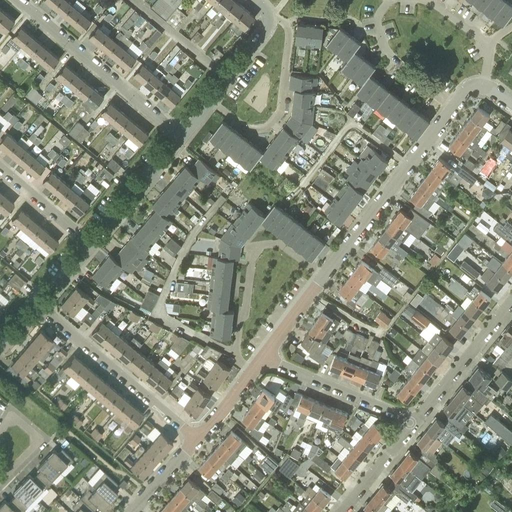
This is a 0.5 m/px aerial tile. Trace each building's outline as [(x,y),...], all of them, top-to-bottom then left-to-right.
[(66,0),(60,0),(54,7),(64,15),(72,4),(66,0)] [(182,0),(156,0),(150,7),(166,20),(177,7),(182,0)] [(217,0),(214,4),(212,7),(218,12),(211,19),(209,21),(211,23),(201,34),(197,31),(190,40),(196,45),(203,36),(209,29),(213,25),(219,18),(224,12),(234,0),(217,0)] [(235,0),(234,0),(224,12),(234,21),(245,8),(235,0)] [(473,0),(473,1),(483,9),(489,0),(473,0)] [(489,0),(483,9),(493,16),(505,0),(489,0)] [(511,4),(505,0),(493,16),(504,24),(511,13),(511,4)] [(199,1),(194,7),(198,11),(203,4),(199,1)] [(72,4),(64,15),(73,23),(82,12),(72,4)] [(98,13),(103,7),(99,4),(94,9),(98,13)] [(177,7),(166,20),(175,28),(187,15),(182,11),(177,7)] [(234,21),(229,27),(239,35),(255,17),(245,8),(234,21)] [(107,34),(99,45),(108,52),(117,42),(124,34),(128,28),(139,15),(135,11),(123,25),(124,25),(113,39),(107,34)] [(82,12),(73,23),(83,31),(92,21),(82,12)] [(109,22),(114,16),(109,12),(104,18),(109,22)] [(5,13),(0,19),(0,33),(3,35),(15,21),(5,13)] [(223,22),(219,18),(213,25),(217,28),(223,22)] [(295,44),(308,45),(310,25),(297,24),(295,44)] [(310,25),(308,45),(321,47),(323,27),(310,25)] [(21,26),(7,43),(17,51),(22,46),(31,35),(21,26)] [(99,45),(107,34),(97,26),(89,36),(99,45)] [(337,52),(350,35),(339,27),(327,44),(337,52)] [(128,28),(124,34),(128,37),(133,31),(128,28)] [(143,50),(147,44),(151,47),(162,33),(157,29),(146,43),(144,41),(139,47),(143,50)] [(117,42),(108,52),(118,60),(126,50),(133,42),(128,37),(124,34),(117,42)] [(31,35),(22,46),(31,53),(40,43),(31,35)] [(350,35),(337,52),(348,59),(354,51),(360,43),(350,35)] [(126,50),(118,60),(127,68),(136,58),(143,50),(139,47),(133,42),(126,50)] [(40,43),(31,53),(41,61),(50,50),(40,43)] [(6,53),(10,48),(6,44),(1,50),(6,53)] [(211,58),(214,53),(210,49),(206,54),(211,58)] [(216,62),(223,54),(218,49),(214,53),(211,58),(216,62)] [(50,50),(41,61),(51,69),(60,59),(50,50)] [(158,53),(154,50),(150,54),(149,56),(153,59),(158,53)] [(354,51),(348,59),(342,67),(352,75),(365,59),(354,51)] [(16,63),(20,66),(25,60),(21,57),(16,63)] [(168,72),(176,62),(173,59),(170,63),(169,63),(165,68),(168,72)] [(365,59),(352,75),(363,83),(369,75),(375,67),(365,59)] [(25,60),(20,66),(25,70),(30,64),(25,60)] [(168,72),(162,80),(153,90),(162,97),(171,87),(179,77),(174,73),(181,64),(177,61),(176,62),(168,72)] [(134,74),(144,82),(152,72),(142,63),(134,74)] [(65,64),(57,74),(66,83),(75,72),(65,64)] [(75,72),(66,83),(76,90),(84,80),(75,72)] [(152,72),(144,82),(153,90),(162,80),(152,72)] [(40,83),(45,77),(40,73),(35,79),(40,83)] [(289,88),(295,89),(310,90),(310,84),(315,85),(316,77),(293,75),(292,80),(290,79),(289,88)] [(369,75),(363,83),(357,91),(367,99),(380,83),(369,75)] [(188,88),(192,82),(188,79),(184,84),(188,88)] [(84,80),(76,90),(85,98),(94,88),(84,80)] [(50,91),(55,85),(50,82),(46,87),(50,91)] [(380,83),(367,99),(377,106),(390,90),(380,83)] [(31,100),(38,92),(38,91),(33,87),(25,95),(31,100)] [(171,87),(162,97),(172,106),(181,96),(171,87)] [(94,88),(85,98),(81,102),(92,111),(104,96),(94,88)] [(310,90),(295,89),(293,103),(312,105),(314,91),(310,90)] [(390,90),(377,106),(387,114),(400,98),(390,90)] [(38,92),(31,100),(36,104),(42,96),(38,92)] [(61,100),(65,104),(70,98),(66,95),(61,100)] [(74,102),(70,98),(65,104),(69,108),(74,102)] [(400,98),(387,114),(397,121),(410,106),(400,98)] [(101,112),(111,120),(120,110),(110,102),(101,112)] [(313,105),(312,105),(293,103),(292,111),(294,111),(294,117),(311,125),(313,105)] [(360,109),(361,107),(355,103),(347,113),(353,117),(360,109)] [(410,106),(397,121),(407,129),(420,113),(410,106)] [(479,107),(471,117),(482,125),(489,115),(479,107)] [(120,110),(111,120),(121,128),(129,118),(120,110)] [(5,130),(11,123),(16,117),(8,111),(3,117),(7,120),(1,127),(5,130)] [(420,113),(407,129),(418,137),(430,121),(420,113)] [(16,117),(11,123),(17,129),(22,123),(16,117)] [(311,125),(294,117),(291,121),(289,119),(284,126),(300,138),(300,139),(311,125)] [(482,125),(471,117),(464,126),(481,139),(488,129),(482,125)] [(129,118),(121,128),(130,136),(139,126),(129,118)] [(94,128),(99,123),(95,119),(90,125),(94,128)] [(210,137),(220,145),(233,129),(222,121),(212,134),(209,131),(202,140),(206,142),(210,137)] [(69,132),(75,138),(84,127),(78,122),(69,132)] [(33,141),(38,136),(45,128),(41,124),(29,138),(33,141)] [(388,133),(393,127),(389,124),(385,130),(388,133)] [(139,126),(130,136),(140,144),(149,134),(139,126)] [(300,138),(284,126),(276,136),(292,149),(300,138)] [(481,139),(464,126),(457,136),(467,144),(475,150),(480,154),(484,157),(488,152),(487,152),(484,149),(479,145),(477,143),(481,139)] [(84,127),(75,138),(81,143),(90,132),(84,127)] [(382,141),(386,136),(384,134),(376,128),(372,133),(382,141)] [(230,153),(243,137),(233,129),(220,145),(230,153)] [(502,148),(507,152),(511,145),(511,131),(509,129),(501,139),(506,143),(502,148)] [(331,138),(335,133),(327,130),(323,134),(331,138)] [(105,138),(109,142),(114,135),(110,132),(105,138)] [(0,144),(8,152),(17,141),(7,133),(0,141),(0,144)] [(59,141),(63,144),(66,147),(71,140),(64,134),(59,141)] [(119,139),(114,135),(109,142),(114,145),(119,139)] [(38,136),(33,141),(37,145),(42,139),(38,136)] [(292,149),(276,136),(268,146),(284,158),(292,149)] [(386,136),(382,141),(388,145),(392,140),(386,136)] [(467,144),(457,136),(449,145),(460,153),(467,144)] [(241,160),(253,144),(243,137),(230,153),(241,160)] [(17,141),(8,152),(18,160),(26,149),(17,141)] [(61,152),(66,147),(63,144),(58,150),(55,147),(54,149),(53,149),(48,155),(55,160),(61,153),(62,152),(61,152)] [(261,157),(263,152),(253,144),(241,160),(251,169),(261,157)] [(284,158),(268,146),(263,152),(261,157),(276,169),(284,158)] [(61,153),(55,160),(62,167),(67,161),(63,158),(70,151),(67,148),(62,154),(61,153)] [(385,158),(379,154),(375,150),(371,148),(363,159),(380,172),(388,161),(385,158)] [(26,149),(18,160),(27,168),(36,157),(26,149)] [(125,154),(129,157),(133,152),(130,149),(125,154)] [(486,177),(497,161),(491,156),(479,173),(486,177)] [(36,157),(27,168),(37,176),(46,166),(36,157)] [(107,164),(116,172),(121,166),(112,158),(107,164)] [(380,172),(363,159),(362,158),(358,163),(355,160),(353,163),(351,166),(370,181),(373,177),(375,178),(380,172)] [(432,168),(448,180),(456,170),(440,158),(432,168)] [(473,171),(477,166),(468,159),(464,164),(473,171)] [(190,169),(201,178),(207,183),(210,179),(214,181),(219,175),(201,160),(197,163),(196,162),(190,169)] [(201,178),(190,169),(186,165),(178,175),(192,187),(201,178)] [(73,176),(78,179),(83,174),(81,172),(84,169),(81,166),(79,168),(80,168),(73,176)] [(370,181),(351,166),(347,171),(351,174),(346,180),(348,181),(364,193),(369,186),(367,185),(370,181)] [(88,167),(84,172),(88,176),(92,170),(88,167)] [(110,180),(114,175),(104,167),(96,176),(100,180),(105,176),(110,180)] [(461,167),(458,172),(457,173),(463,177),(473,184),(477,178),(461,167)] [(225,168),(222,172),(227,176),(230,172),(225,168)] [(318,174),(319,175),(330,183),(335,177),(322,168),(318,174)] [(448,180),(432,168),(425,177),(441,189),(448,180)] [(53,189),(61,179),(52,171),(43,181),(53,189)] [(83,174),(78,179),(81,183),(86,178),(83,174)] [(192,187),(178,175),(169,184),(184,197),(192,187)] [(330,183),(319,175),(314,181),(326,190),(330,183)] [(442,190),(441,189),(425,177),(418,187),(434,200),(442,190)] [(233,178),(230,182),(236,187),(239,183),(233,178)] [(62,197),(71,187),(61,179),(53,189),(62,197)] [(496,186),(486,180),(483,184),(493,191),(496,186)] [(364,193),(348,181),(340,191),(356,203),(364,193)] [(184,197),(169,184),(161,194),(176,207),(184,197)] [(71,205),(80,194),(71,187),(62,197),(71,205)] [(80,195),(80,194),(71,205),(82,213),(90,203),(89,202),(96,195),(87,187),(80,195)] [(435,200),(434,200),(418,187),(417,187),(410,197),(417,202),(414,207),(428,218),(432,212),(428,209),(435,200)] [(487,188),(482,190),(482,195),(486,199),(491,196),(492,191),(487,188)] [(356,203),(340,191),(332,201),(348,213),(356,203)] [(180,211),(176,207),(161,194),(152,204),(157,208),(172,221),(180,211)] [(4,195),(0,200),(0,209),(5,214),(14,203),(4,195)] [(436,201),(447,209),(449,205),(439,197),(436,201)] [(265,206),(269,209),(273,204),(269,201),(265,206)] [(348,213),(332,201),(324,211),(340,223),(348,213)] [(241,214),(257,225),(262,219),(262,220),(266,215),(250,203),(241,214)] [(307,203),(303,208),(308,212),(312,207),(307,203)] [(274,204),(266,215),(262,220),(273,228),(285,212),(274,204)] [(11,219),(21,227),(30,217),(20,208),(11,219)] [(172,221),(157,208),(148,218),(164,231),(172,221)] [(393,219),(411,232),(412,234),(420,224),(426,228),(430,223),(411,208),(407,214),(401,209),(393,219)] [(285,212),(273,228),(283,236),(295,220),(285,212)] [(190,219),(194,222),(198,218),(194,214),(190,219)] [(234,224),(249,236),(257,225),(241,214),(234,224)] [(30,217),(21,227),(30,235),(39,225),(30,217)] [(164,231),(148,218),(140,228),(155,241),(164,231)] [(411,232),(393,219),(386,229),(401,240),(403,242),(411,232)] [(295,220),(283,236),(293,243),(305,227),(295,220)] [(222,238),(239,246),(242,241),(244,243),(249,236),(234,224),(233,223),(222,238)] [(511,232),(510,231),(504,226),(500,223),(493,230),(506,239),(501,246),(511,254),(511,244),(509,242),(511,238),(511,232)] [(39,225),(30,235),(40,243),(49,233),(39,225)] [(5,235),(9,230),(5,226),(0,231),(5,235)] [(305,227),(293,243),(302,251),(315,235),(305,227)] [(329,245),(341,229),(338,227),(326,242),(329,245)] [(155,241),(140,228),(131,238),(147,251),(155,241)] [(401,240),(386,229),(378,239),(402,256),(404,258),(408,252),(398,245),(401,240)] [(49,233),(40,243),(49,252),(58,241),(49,233)] [(465,233),(458,243),(466,249),(473,240),(465,233)] [(315,235),(302,251),(313,259),(317,254),(322,258),(331,247),(315,235)] [(148,252),(147,251),(131,238),(126,244),(128,245),(125,249),(143,265),(148,260),(144,256),(148,252)] [(219,257),(233,259),(239,260),(240,251),(238,251),(239,246),(222,238),(219,257)] [(15,245),(20,249),(24,243),(20,239),(15,245)] [(173,239),(167,245),(176,253),(182,246),(173,239)] [(402,256),(378,239),(371,248),(381,256),(386,250),(392,256),(390,259),(396,263),(402,256)] [(442,255),(447,248),(440,242),(434,250),(442,255)] [(511,254),(501,246),(497,242),(494,247),(506,257),(502,262),(511,270),(511,254)] [(24,243),(20,249),(24,252),(28,246),(24,243)] [(173,256),(176,253),(167,245),(164,248),(173,256)] [(20,249),(16,254),(20,257),(24,252),(20,249)] [(143,265),(125,249),(122,252),(120,251),(115,258),(125,267),(131,272),(135,267),(139,270),(143,265)] [(479,254),(476,252),(473,255),(487,266),(490,262),(480,254),(479,254)] [(434,265),(440,257),(435,253),(429,261),(434,265)] [(125,267),(115,258),(110,254),(101,264),(116,277),(125,267)] [(39,264),(43,259),(39,256),(34,261),(39,264)] [(159,273),(168,261),(161,256),(158,260),(159,261),(153,269),(159,273)] [(212,269),(232,272),(233,259),(219,257),(213,256),(212,269)] [(475,278),(480,273),(464,260),(460,266),(475,278)] [(361,261),(354,271),(364,278),(365,278),(373,284),(376,286),(381,279),(392,287),(398,278),(383,267),(378,274),(361,261)] [(511,271),(511,270),(502,262),(495,272),(505,280),(511,271)] [(116,277),(101,264),(93,274),(108,287),(116,277)] [(505,280),(495,272),(488,267),(480,276),(497,290),(505,280)] [(146,269),(144,274),(151,278),(153,273),(146,269)] [(210,282),(231,284),(232,272),(212,269),(210,282)] [(364,278),(354,271),(347,280),(357,287),(364,278)] [(17,294),(19,291),(18,290),(25,281),(15,273),(7,282),(13,287),(12,288),(15,290),(14,291),(17,294)] [(454,279),(451,282),(465,293),(468,290),(454,279)] [(363,292),(357,287),(347,280),(339,290),(350,298),(347,301),(355,308),(355,307),(361,311),(364,307),(356,302),(363,292)] [(191,293),(192,283),(188,283),(176,281),(175,290),(179,291),(185,292),(191,293)] [(209,294),(229,297),(231,284),(210,282),(209,294)] [(465,293),(451,282),(448,286),(462,297),(465,293)] [(381,290),(376,286),(373,284),(370,288),(378,294),(381,290)] [(69,295),(81,305),(85,301),(91,306),(95,301),(77,286),(69,295)] [(148,290),(144,298),(155,303),(159,295),(148,290)] [(400,300),(405,303),(411,293),(407,290),(400,300)] [(480,290),(472,299),(483,308),(490,298),(480,290)] [(416,306),(423,297),(418,293),(411,302),(416,306)] [(105,307),(111,300),(100,294),(95,299),(105,307)] [(207,308),(213,308),(228,310),(229,297),(209,294),(207,308)] [(81,305),(69,295),(62,304),(74,314),(81,305)] [(155,303),(144,298),(140,306),(151,311),(155,303)] [(483,308),(472,299),(465,309),(475,317),(483,308)] [(111,300),(105,307),(104,309),(109,313),(117,303),(111,300)] [(180,312),(180,304),(165,303),(167,313),(179,314),(179,312),(180,312)] [(404,311),(408,314),(410,312),(413,308),(409,304),(404,311)] [(475,317),(465,309),(460,305),(452,314),(467,327),(475,317)] [(96,308),(92,314),(96,318),(101,313),(96,308)] [(212,321),(232,323),(233,311),(228,310),(213,308),(212,321)] [(416,310),(413,308),(410,312),(413,314),(410,318),(424,329),(431,320),(417,309),(416,310)] [(467,327),(452,314),(445,308),(441,312),(446,316),(445,317),(453,323),(449,328),(460,336),(467,327)] [(96,318),(92,314),(88,311),(81,320),(83,321),(83,322),(89,327),(96,318)] [(371,323),(374,324),(376,324),(378,324),(380,323),(385,327),(391,319),(381,311),(371,323)] [(316,321),(326,329),(333,333),(339,324),(333,320),(333,319),(322,312),(316,321)] [(101,340),(111,327),(106,323),(111,317),(107,314),(92,332),(101,340)] [(232,323),(212,321),(210,335),(230,337),(232,323)] [(333,333),(326,329),(316,321),(309,331),(326,343),(333,333)] [(511,322),(505,328),(508,330),(500,339),(503,341),(500,346),(504,349),(506,346),(510,341),(511,338),(511,322)] [(163,338),(168,330),(161,327),(161,326),(157,324),(154,331),(158,333),(155,338),(159,341),(161,339),(162,339),(163,338)] [(111,327),(101,340),(110,347),(120,335),(111,327)] [(393,336),(397,332),(393,328),(389,333),(393,336)] [(347,341),(352,331),(347,329),(343,334),(340,338),(347,341)] [(40,330),(33,338),(48,352),(56,343),(40,330)] [(173,343),(178,335),(174,332),(174,333),(168,330),(163,338),(173,343)] [(327,344),(326,343),(309,331),(301,342),(312,349),(308,355),(323,365),(328,357),(321,353),(327,344)] [(350,351),(357,333),(352,331),(347,341),(349,342),(346,349),(350,351)] [(429,341),(445,354),(453,345),(442,336),(442,337),(436,332),(429,341)] [(364,337),(357,333),(350,351),(355,353),(357,347),(363,349),(368,338),(364,337)] [(120,335),(110,347),(119,355),(129,342),(120,335)] [(190,341),(178,335),(173,343),(170,347),(179,354),(190,341)] [(134,337),(129,342),(119,355),(127,362),(142,345),(143,344),(134,337)] [(48,352),(33,338),(25,347),(37,358),(41,361),(48,352)] [(368,358),(372,360),(376,349),(379,342),(372,340),(368,350),(370,351),(368,358)] [(421,350),(438,364),(445,354),(429,341),(421,350)] [(142,345),(127,362),(136,370),(147,357),(151,352),(142,345)] [(196,345),(192,349),(197,353),(201,349),(196,345)] [(210,369),(223,378),(230,368),(217,359),(222,352),(210,346),(202,355),(214,363),(210,369)] [(503,350),(511,357),(511,356),(511,350),(506,346),(504,349),(503,350)] [(37,358),(25,347),(18,356),(30,366),(37,358)] [(67,353),(62,348),(59,351),(58,349),(53,355),(60,361),(67,353)] [(376,349),(372,360),(371,361),(363,381),(375,386),(380,373),(375,371),(379,362),(378,361),(382,351),(376,349)] [(414,360),(430,373),(438,364),(421,350),(414,360)] [(499,354),(508,361),(511,357),(503,350),(499,354)] [(346,359),(341,372),(352,377),(360,358),(350,354),(347,360),(346,359)] [(496,358),(505,366),(508,361),(499,354),(496,358)] [(72,374),(82,362),(73,355),(58,373),(62,376),(67,370),(72,374)] [(341,372),(346,359),(335,355),(330,368),(341,372)] [(30,366),(18,356),(10,365),(11,365),(6,370),(14,377),(19,372),(22,375),(18,380),(24,385),(32,377),(26,372),(30,366)] [(147,357),(136,370),(145,377),(156,365),(147,357)] [(360,357),(360,358),(352,377),(363,381),(371,361),(360,357)] [(161,358),(156,365),(145,377),(154,384),(164,372),(170,366),(161,358)] [(405,368),(412,374),(423,382),(430,373),(414,360),(412,358),(405,368)] [(501,370),(505,366),(496,358),(492,363),(501,370)] [(47,366),(52,370),(55,366),(50,362),(47,366)] [(80,382),(91,370),(82,362),(72,374),(80,382)] [(476,382),(473,386),(490,400),(494,395),(485,387),(488,384),(486,383),(491,376),(477,365),(473,370),(474,371),(469,377),(476,382)] [(45,379),(52,370),(47,366),(44,369),(42,368),(38,373),(40,375),(45,379)] [(223,378),(210,369),(206,374),(201,370),(198,375),(216,388),(223,378)] [(89,389),(99,377),(91,370),(80,382),(89,389)] [(164,372),(154,384),(163,392),(178,374),(174,371),(169,376),(164,372)] [(511,379),(503,372),(496,380),(508,390),(510,386),(511,387),(511,379)] [(397,377),(392,373),(388,377),(390,378),(394,381),(397,377)] [(405,383),(415,392),(423,382),(412,374),(405,383)] [(98,397),(108,385),(99,377),(89,389),(98,397)] [(490,400),(473,386),(467,381),(463,385),(453,397),(465,406),(475,414),(485,402),(487,404),(490,400)] [(211,396),(191,382),(188,386),(195,391),(191,396),(204,405),(211,396)] [(415,392),(405,383),(397,393),(407,401),(415,392)] [(106,404),(117,392),(108,385),(98,397),(106,404)] [(184,391),(176,385),(169,394),(174,399),(178,396),(179,397),(184,391)] [(264,389),(256,399),(267,407),(274,396),(264,389)] [(115,412),(126,400),(117,392),(106,404),(115,412)] [(302,425),(308,412),(313,400),(302,395),(297,407),(302,409),(296,422),(302,425)] [(204,405),(191,396),(184,406),(197,415),(204,405)] [(465,406),(453,397),(447,404),(446,403),(443,407),(451,414),(447,418),(459,428),(463,423),(456,417),(465,406)] [(59,408),(64,402),(60,398),(55,404),(59,408)] [(267,407),(256,399),(249,409),(260,417),(267,407)] [(124,419),(135,407),(126,400),(115,412),(111,417),(120,424),(124,419)] [(313,400),(308,412),(319,416),(322,409),(324,404),(313,400)] [(64,402),(59,408),(63,411),(68,405),(64,402)] [(322,409),(319,416),(324,419),(322,425),(327,427),(335,409),(324,404),(322,409)] [(135,407),(124,419),(129,424),(124,430),(128,433),(143,415),(135,407)] [(263,434),(258,430),(265,420),(260,417),(249,409),(242,419),(249,424),(245,429),(259,440),(263,434)] [(335,409),(327,427),(334,430),(337,436),(343,429),(341,426),(346,414),(335,409)] [(511,443),(511,430),(491,414),(485,421),(511,443)] [(75,424),(79,418),(75,415),(71,420),(75,424)] [(361,429),(376,440),(384,431),(373,422),(377,417),(371,415),(364,423),(365,424),(361,429)] [(355,416),(351,420),(359,425),(362,421),(355,416)] [(427,429),(439,438),(448,427),(459,437),(463,432),(459,428),(447,418),(443,423),(435,417),(431,421),(433,422),(427,429)] [(79,418),(75,424),(78,427),(83,422),(79,418)] [(144,424),(149,429),(150,428),(153,425),(147,419),(144,424)] [(359,425),(351,420),(348,424),(356,429),(359,425)] [(152,430),(150,428),(149,429),(144,424),(140,428),(147,435),(152,430)] [(94,437),(99,431),(95,428),(90,433),(94,437)] [(357,441),(368,450),(376,440),(361,429),(359,432),(357,430),(352,436),(358,441),(357,441)] [(442,441),(439,438),(427,429),(421,437),(420,436),(416,440),(424,447),(421,451),(436,463),(437,464),(440,460),(435,457),(437,455),(433,452),(442,441)] [(103,435),(99,431),(94,437),(98,440),(103,435)] [(246,444),(231,431),(223,440),(237,453),(246,444)] [(153,441),(165,451),(173,443),(161,432),(153,441)] [(136,433),(132,437),(137,442),(141,438),(136,433)] [(350,451),(360,459),(368,450),(357,441),(354,446),(342,436),(338,441),(350,451)] [(137,442),(132,437),(129,440),(134,445),(137,442)] [(238,454),(237,453),(223,440),(215,449),(230,462),(230,463),(238,454)] [(165,451),(153,441),(145,449),(157,460),(165,451)] [(310,450),(316,453),(319,446),(313,443),(310,450)] [(499,459),(507,451),(500,444),(492,451),(499,459)] [(157,460),(145,449),(141,446),(135,453),(139,457),(138,458),(149,468),(157,460)] [(297,459),(301,452),(295,448),(291,455),(297,459)] [(46,458),(59,471),(63,467),(63,468),(63,467),(67,463),(69,465),(73,460),(62,449),(57,453),(54,450),(51,454),(50,453),(46,458)] [(207,458),(217,467),(222,471),(230,462),(215,449),(207,458)] [(426,460),(433,467),(436,463),(421,451),(416,456),(408,450),(405,454),(406,455),(400,462),(412,472),(418,465),(420,467),(426,460)] [(342,460),(353,468),(360,459),(350,451),(342,460)] [(316,454),(305,460),(311,465),(314,461),(328,472),(332,467),(318,456),(316,454)] [(248,455),(244,459),(248,463),(252,458),(248,455)] [(278,464),(268,455),(260,464),(271,473),(278,464)] [(291,477),(301,465),(290,456),(280,468),(291,477)] [(149,468),(138,458),(133,463),(127,457),(124,461),(142,477),(149,468)] [(37,474),(48,485),(53,481),(51,480),(55,475),(55,476),(55,475),(59,471),(46,458),(41,463),(38,467),(41,470),(37,474)] [(85,467),(89,462),(84,458),(80,462),(85,467)] [(199,467),(209,476),(217,467),(207,458),(199,467)] [(353,468),(342,460),(340,458),(332,467),(345,478),(353,468)] [(308,469),(311,465),(305,460),(300,463),(308,469)] [(420,478),(412,472),(400,462),(394,469),(393,468),(390,473),(398,479),(394,483),(411,497),(414,500),(417,496),(411,490),(420,478)] [(480,470),(486,476),(493,467),(487,462),(480,470)] [(436,463),(433,467),(430,470),(439,478),(445,471),(437,464),(436,463)] [(228,470),(225,473),(235,483),(235,482),(234,481),(238,476),(234,473),(233,474),(228,470)] [(260,481),(264,476),(257,470),(253,476),(260,481)] [(99,484),(95,488),(109,501),(117,492),(115,490),(113,489),(117,484),(104,472),(96,481),(99,484)] [(235,483),(225,473),(221,477),(231,486),(235,483)] [(21,483),(34,496),(38,492),(39,493),(38,492),(42,488),(44,490),(48,485),(37,474),(33,478),(30,475),(26,479),(26,478),(21,483)] [(123,479),(118,484),(123,488),(127,483),(123,479)] [(181,488),(194,500),(198,503),(203,508),(206,503),(211,498),(205,493),(189,479),(181,488)] [(483,489),(489,494),(495,487),(489,481),(483,489)] [(87,491),(80,498),(94,510),(98,506),(100,508),(102,509),(109,501),(95,488),(88,482),(87,491)] [(224,498),(229,493),(216,482),(212,487),(224,498)] [(411,497),(394,483),(390,489),(382,482),(378,486),(380,488),(374,494),(386,504),(395,493),(406,502),(411,497)] [(12,499),(24,511),(28,506),(26,505),(30,501),(31,501),(30,500),(34,496),(21,483),(16,488),(17,489),(13,492),(16,495),(12,499)] [(475,493),(481,486),(477,483),(471,490),(475,493)] [(309,494),(312,497),(312,498),(323,506),(331,496),(320,487),(317,491),(310,485),(306,489),(310,493),(309,494)] [(296,490),(302,494),(305,490),(300,486),(296,490)] [(194,500),(181,488),(173,497),(186,509),(194,500)] [(217,504),(222,498),(212,489),(207,495),(217,504)] [(260,490),(256,495),(261,500),(265,494),(260,490)] [(233,500),(239,505),(246,498),(240,492),(233,500)] [(312,498),(312,497),(309,494),(301,503),(311,511),(317,511),(323,506),(312,498)] [(384,511),(389,507),(386,504),(374,494),(367,502),(366,501),(363,505),(370,511),(384,511)] [(187,511),(189,511),(186,509),(173,497),(165,506),(171,511),(187,511)] [(511,511),(511,510),(495,497),(490,503),(501,511),(511,511)] [(92,511),(94,510),(80,498),(72,507),(76,510),(74,511),(92,511)] [(0,504),(0,511),(22,511),(24,511),(12,499),(8,504),(5,500),(2,504),(1,503),(0,504)] [(460,509),(464,504),(460,500),(455,505),(460,509)] [(284,505),(289,509),(293,505),(288,501),(284,505)] [(311,511),(301,503),(300,502),(292,511),(293,511),(311,511)] [(209,511),(213,507),(208,503),(204,507),(209,511)]
